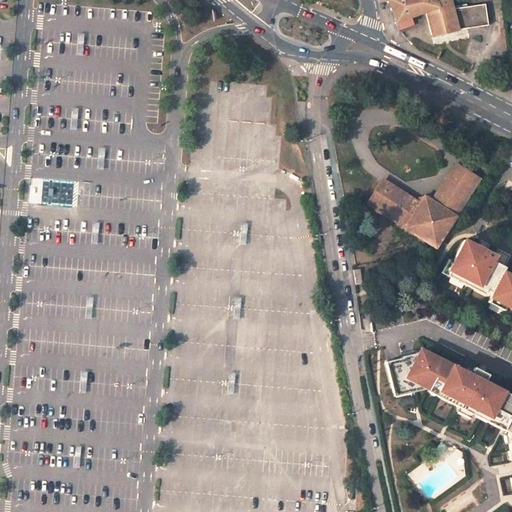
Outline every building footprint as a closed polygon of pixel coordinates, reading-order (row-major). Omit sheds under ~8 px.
[(382,180),(368,201),(406,225),(405,227),(435,246),(455,216),(453,214),(477,177),(457,165),(433,202),(431,201),(421,202),(419,204),(382,180)] [(464,240),(449,271),(493,293),(491,297),(507,305),(511,307),(511,277),(503,273),(505,269),(492,262),(495,255),(464,240)] [(359,269),(353,270),(355,285),(362,284),(359,269)] [(507,305),(491,297),(488,302),(505,310),(507,305)] [(511,511),(511,395),(483,381),(485,377),(471,370),(470,373),(444,360),(443,361),(432,355),(425,356),(424,349),(401,353),(401,355),(384,358),(391,392),(407,389),(406,384),(416,382),(425,387),(426,384),(446,395),(443,399),(469,412),(483,420),(486,416),(500,423),(498,427),(509,433),(510,436),(507,440),(511,461),(511,511)] [(473,366),(471,370),(485,377),(487,373),(473,366)] [(441,443),(435,450),(440,454),(446,447),(441,443)]
